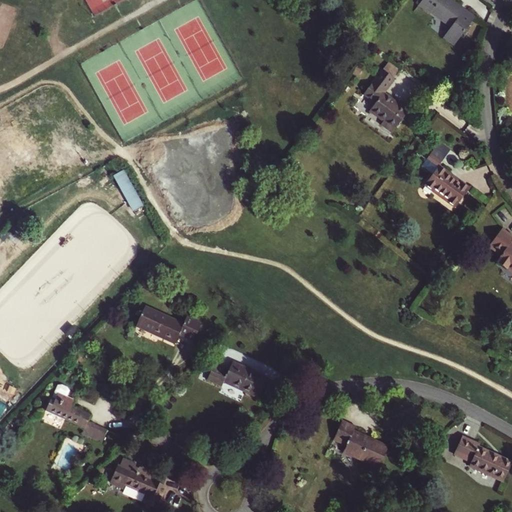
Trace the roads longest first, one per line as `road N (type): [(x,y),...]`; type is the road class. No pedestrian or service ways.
road 1 (residential): [(511,433),(437,395),(370,382),(303,400),(265,435)]
road 2 (residential): [(511,0),(485,79),(493,142),(511,187)]
